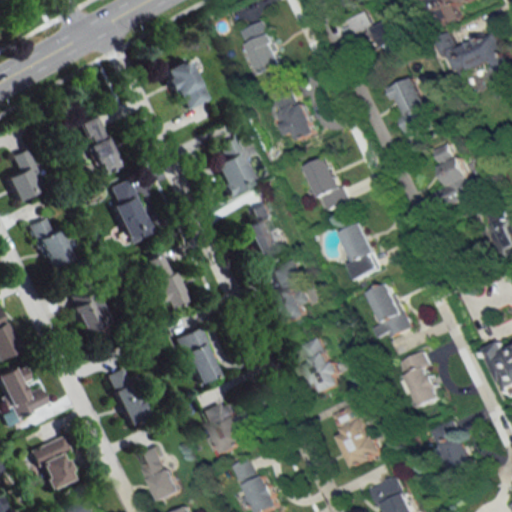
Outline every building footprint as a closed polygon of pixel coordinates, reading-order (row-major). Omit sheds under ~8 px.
[(465,18),(460,6),(473,0),(429,0),(442,28),(465,18)] [(363,55),(406,43),(399,19),(376,25),(372,11),(352,17),(363,55)] [(262,75),(285,66),(267,21),(244,30),(262,75)] [(493,61),(498,74),(511,68),(511,58),(502,30),(459,46),(453,29),(439,34),(454,75),(493,61)] [(205,100),(186,58),(161,69),(179,111),(205,100)] [(408,130),(435,121),(419,77),(392,87),(408,130)] [(317,133),(300,91),(275,101),(289,135),(297,132),(300,140),(317,133)] [(118,166),(96,115),(76,123),(98,174),(118,166)] [(223,195),(251,184),(233,137),(214,145),(220,160),(211,163),(223,195)] [(452,186),(439,191),(446,208),(479,195),(458,143),(438,151),(452,186)] [(43,188),(26,148),(7,156),(14,174),(4,179),(13,201),(43,188)] [(326,211),(350,202),(333,155),(309,165),(326,211)] [(108,187),(115,201),(108,204),(126,244),(150,233),(126,178),(108,187)] [(506,258),(511,255),(511,212),(506,198),(485,207),(506,258)] [(272,219),(265,202),(247,210),(252,221),(243,225),(257,259),(277,250),(265,222),(272,219)] [(27,225),(47,269),(69,259),(49,215),(27,225)] [(384,269),(365,222),(344,231),(355,259),(351,261),(358,279),(384,269)] [(183,301),(161,252),(142,260),(154,288),(149,291),(154,304),(162,300),(165,308),(183,301)] [(309,315),(305,304),(311,302),(306,289),(298,292),(294,280),(304,276),(297,259),(270,270),(278,290),(272,293),(285,325),(309,315)] [(371,291),(384,322),(376,326),(382,340),(413,327),(394,282),(371,291)] [(66,292),(80,333),(99,327),(85,286),(66,292)] [(0,356),(15,350),(0,313),(0,356)] [(172,338),(194,385),(217,374),(195,327),(172,338)] [(309,363),(322,393),(345,383),(324,336),(305,344),(312,361),(309,363)] [(511,347),(506,350),(511,361),(503,365),(508,376),(511,374),(511,347)] [(403,361),(422,406),(445,397),(425,351),(403,361)] [(45,405),(37,386),(25,390),(22,382),(30,379),(23,362),(0,372),(0,390),(12,418),(45,405)] [(144,417),(123,366),(104,375),(125,425),(144,417)] [(199,410),(216,448),(221,445),(225,454),(252,442),(238,410),(224,416),(218,402),(199,410)] [(355,467),(383,456),(361,404),(333,416),(355,467)] [(432,429),(444,459),(451,456),(458,474),(477,466),(458,418),(432,429)] [(27,450),(45,490),(72,479),(61,455),(68,452),(60,435),(27,450)] [(159,501),(180,492),(159,442),(138,451),(159,501)] [(267,511),(282,506),(268,473),(260,477),(253,458),(236,465),(255,511),(267,511)] [(414,511),(402,476),(374,486),(383,511),(414,511)] [(95,511),(89,497),(61,511),(95,511)]
